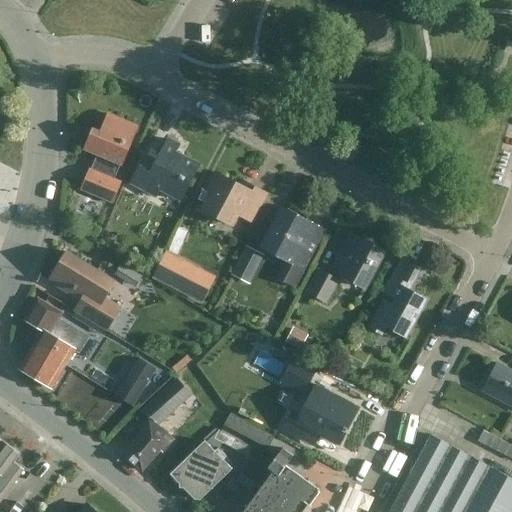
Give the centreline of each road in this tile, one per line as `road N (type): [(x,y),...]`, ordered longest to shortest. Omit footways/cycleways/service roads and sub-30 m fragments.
road 1 (residential): [(491,252),(154,73)]
road 2 (residential): [(354,511),(491,252)]
road 3 (tertiary): [(0,294),(30,230),(39,188),(45,116),(34,67)]
road 4 (tertiary): [(155,511),(0,386)]
road 5 (residential): [(154,73),(103,55),(34,67)]
